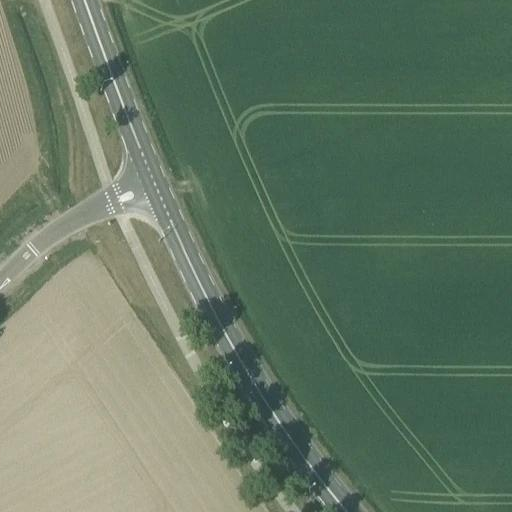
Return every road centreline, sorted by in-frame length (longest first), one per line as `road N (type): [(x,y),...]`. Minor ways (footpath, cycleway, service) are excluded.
road 1 (primary): [(343,511),(263,404),(149,183)]
road 2 (primary): [(149,183),(82,0)]
road 3 (unclassified): [(0,283),(65,229),(149,183)]
